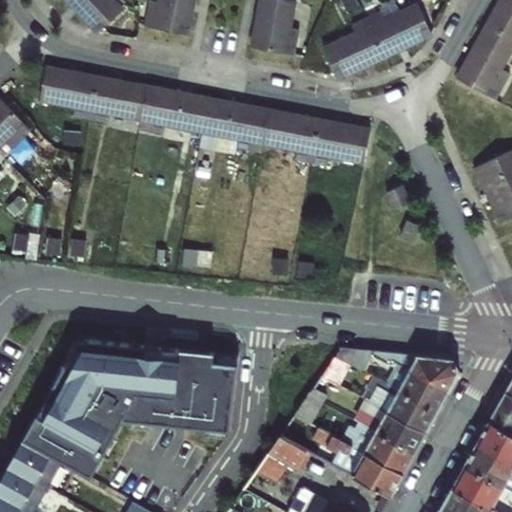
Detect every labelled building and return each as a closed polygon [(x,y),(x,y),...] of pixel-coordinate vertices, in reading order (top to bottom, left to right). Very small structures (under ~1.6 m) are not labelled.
[(123,9),(114,0),(70,0),(94,25),(99,31),(123,9)] [(159,0),(160,1),(156,0),(149,0),(145,25),(187,33),(193,0),(159,0)] [(260,0),(251,46),(294,55),(300,28),(290,26),(295,0),(260,0)] [(511,0),(501,0),(489,24),(511,37),(511,0)] [(419,4),(385,20),(381,10),(367,16),(386,56),(426,38),(430,36),(432,33),(419,4)] [(386,56),(367,16),(354,22),(359,32),(325,48),(339,78),(347,74),(386,56)] [(496,100),(510,73),(502,69),(511,50),(511,37),(489,24),(459,79),(496,100)] [(45,100),(76,106),(74,116),(90,119),(92,109),(98,77),(45,66),(40,99),(45,100)] [(136,118),(140,119),(146,86),(115,80),(98,77),(92,109),(90,119),(106,121),(107,112),(136,118)] [(167,124),(201,130),(203,116),(207,98),(171,91),(146,86),(140,119),(139,128),(165,133),(167,124)] [(0,143),(5,139),(12,147),(31,129),(2,97),(0,98),(0,143)] [(236,147),(261,151),(263,142),(265,128),(269,110),(207,98),(203,116),(201,130),(238,138),(236,147)] [(316,138),(319,119),(269,110),(265,128),(263,142),(267,143),(297,149),(295,158),(311,161),(313,152),(316,138)] [(362,161),(364,162),(371,129),(319,119),(316,138),(313,152),(311,161),(327,164),(329,155),(362,161)] [(511,148),(475,166),(488,195),(495,191),(508,219),(511,216),(511,148)] [(79,174),(83,152),(72,150),(68,172),(79,174)] [(94,154),(83,152),(79,174),(90,176),(94,154)] [(35,172),(27,179),(42,196),(50,188),(35,172)] [(188,197),(192,173),(182,172),(178,194),(188,197)] [(203,175),(192,173),(188,197),(199,199),(203,175)] [(42,196),(27,179),(19,187),(35,203),(42,196)] [(394,208),(411,200),(405,185),(387,192),(394,208)] [(495,191),(488,195),(500,222),(508,219),(495,191)] [(290,210),(286,232),(297,234),(301,212),(290,210)] [(312,214),(301,212),(297,234),(308,237),(312,214)] [(121,418),(229,429),(237,355),(85,339),(78,341),(73,345),(22,439),(63,462),(91,477),(121,418)] [(335,355),(374,375),(378,368),(373,365),(377,358),(371,355),(373,349),(341,346),(335,355)] [(398,363),(449,391),(460,371),(451,357),(373,349),(371,355),(377,358),(390,365),(393,360),(398,363)] [(387,383),(439,410),(449,391),(398,363),(387,383)] [(339,374),(327,366),(321,375),(335,382),(339,374)] [(336,383),(335,382),(321,375),(308,393),(324,402),(336,383)] [(427,430),(439,410),(387,383),(382,379),(370,400),(427,430)] [(491,420),(511,432),(511,391),(508,389),(491,420)] [(311,423),(324,402),(308,393),(294,413),(311,423)] [(415,452),(427,430),(370,400),(369,400),(362,413),(379,423),(376,430),(415,452)] [(479,442),(511,459),(511,432),(491,420),(479,442)] [(404,472),(415,452),(376,430),(358,421),(355,427),(349,424),(341,439),(404,472)] [(308,449),(280,433),(255,470),(277,482),(289,463),(297,468),(308,449)] [(340,467),(383,491),(392,495),(404,472),(341,439),(334,435),(327,446),(338,452),(341,448),(348,452),(340,467)] [(22,439),(0,478),(0,511),(35,511),(63,462),(22,439)] [(511,459),(479,442),(466,464),(511,489),(511,459)] [(333,462),(340,467),(348,452),(341,448),(338,452),(333,462)] [(454,487),(499,511),(511,511),(511,489),(466,464),(454,487)] [(442,508),(449,511),(499,511),(454,487),(442,508)] [(374,507),(382,511),(392,495),(383,491),(374,507)] [(337,511),(333,510),(336,505),(316,493),(305,511),(337,511)] [(134,511),(139,503),(131,499),(123,511),(134,511)] [(154,511),(139,503),(134,511),(154,511)]
